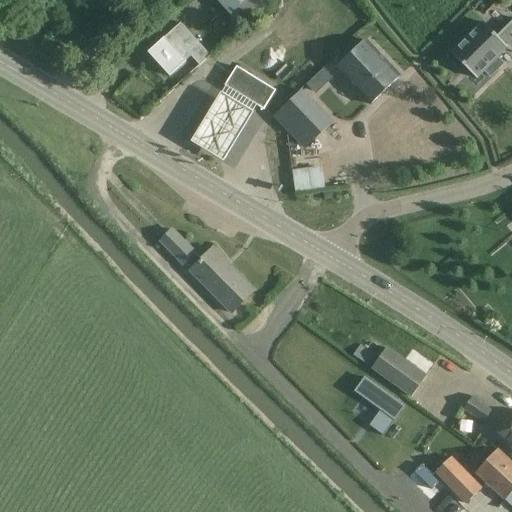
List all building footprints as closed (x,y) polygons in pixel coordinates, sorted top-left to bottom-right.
[(265,6),(259,0),(215,0),(241,28),(265,6)] [(483,23),(451,54),(476,78),(484,70),(490,77),(503,64),(496,58),(511,43),(511,44),(511,21),(501,33),(502,34),(497,38),(483,23)] [(210,56),(180,24),(147,53),(169,77),(186,62),(185,61),(190,56),(199,66),(210,56)] [(400,77),(365,41),(336,69),(370,105),(400,77)] [(275,91),(236,68),(225,87),(258,106),(264,110),(275,91)] [(258,106),(225,87),(194,139),(227,159),(258,106)] [(301,92),(275,117),(305,149),(331,124),(301,92)] [(194,253),(171,231),(160,242),(183,265),(194,253)] [(254,291),(213,249),(190,272),(231,314),(254,291)] [(375,355),(361,346),(354,356),(368,366),(375,355)] [(425,376),(386,348),(371,368),(411,397),(425,376)] [(369,426),(383,436),(404,407),(365,379),(355,392),(381,410),(369,426)] [(491,412),(471,398),(464,409),(483,423),(491,412)] [(511,416),(494,438),(511,453),(511,416)] [(511,463),(497,450),(475,474),(511,508),(511,463)] [(464,511),(466,510),(412,455),(391,474),(428,511),(464,511)] [(481,490),(450,458),(435,473),(466,504),(481,490)]
